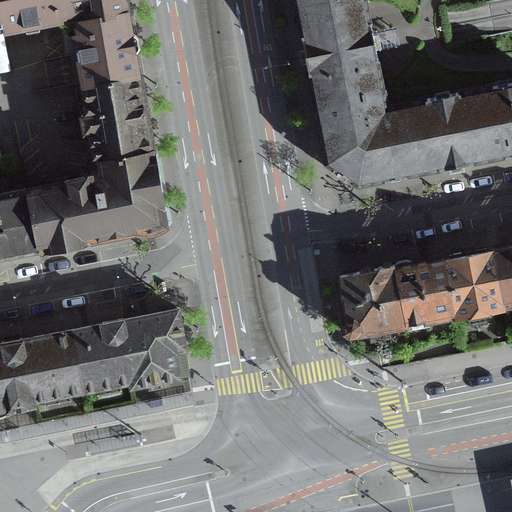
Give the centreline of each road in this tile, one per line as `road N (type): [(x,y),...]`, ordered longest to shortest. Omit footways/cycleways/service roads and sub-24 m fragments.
road 1 (primary): [(172,0),(216,252)]
road 2 (primary): [(280,231),(242,0)]
road 3 (residential): [(511,196),(280,231)]
road 4 (residential): [(216,252),(0,297)]
road 5 (primary): [(216,252),(254,465)]
road 6 (primary): [(254,465),(130,493),(90,511)]
road 7 (primary): [(303,374),(280,231)]
road 8 (secondary): [(421,430),(378,425),(303,374)]
